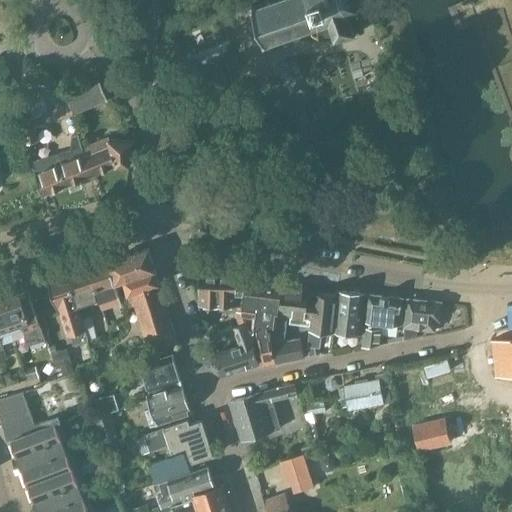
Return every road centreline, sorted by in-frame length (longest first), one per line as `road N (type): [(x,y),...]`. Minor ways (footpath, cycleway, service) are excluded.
road 1 (residential): [(160,232),(477,290)]
road 2 (residential): [(206,391),(479,332),(477,290)]
road 3 (residential): [(0,263),(109,225),(160,232)]
road 4 (residential): [(206,391),(160,232)]
road 5 (residential): [(248,511),(206,391)]
